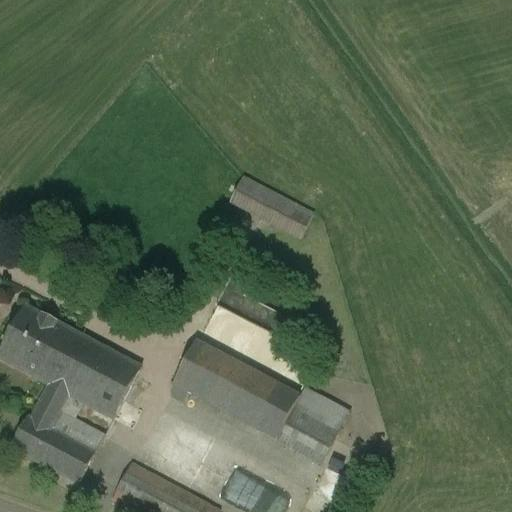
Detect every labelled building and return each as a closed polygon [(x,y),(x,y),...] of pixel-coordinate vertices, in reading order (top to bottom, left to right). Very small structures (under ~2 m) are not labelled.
[(314,218),(243,180),(231,204),(245,211),(273,225),(301,241),(314,218)] [(306,308),(234,272),(216,308),(289,344),(290,342),(306,308)] [(0,362),(51,389),(79,337),(26,308),(0,356),(0,362)] [(142,371),(79,337),(51,389),(33,422),(52,432),(70,398),(84,405),(115,422),(142,371)] [(301,400),(196,345),(174,388),(278,442),(301,400)] [(305,392),(301,400),(344,423),(349,415),(310,395),(305,392)] [(70,398),(52,432),(97,455),(105,439),(74,423),(84,405),(70,398)] [(344,423),(301,400),(278,442),(278,443),(323,466),(339,433),(344,423)] [(12,451),(79,487),(97,455),(52,432),(33,422),(29,420),(12,451)] [(199,480),(208,458),(178,445),(170,464),(188,471),(186,475),(199,480)] [(217,511),(133,467),(113,504),(126,511),(217,511)]
